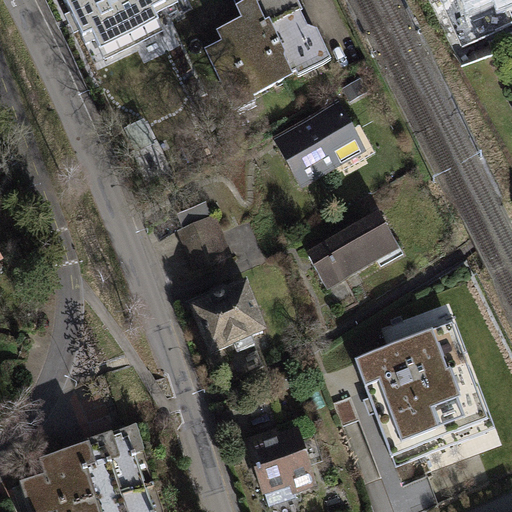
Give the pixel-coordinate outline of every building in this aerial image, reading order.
[(160,0),(71,0),(88,38),(163,6),(160,0)] [(306,0),(283,0),(199,35),(225,98),(330,55),(306,0)] [(511,16),(486,21),(491,50),(511,46),(511,16)] [(344,103),(274,135),(301,197),(372,165),(344,103)] [(383,214),(305,248),(324,291),(403,257),(383,214)] [(211,216),(175,231),(192,271),(227,256),(211,216)] [(250,271),(188,296),(208,348),(271,324),(250,271)] [(457,336),(362,373),(406,483),(501,445),(457,336)] [(163,511),(135,425),(20,463),(36,511),(163,511)] [(304,427),(248,442),(265,503),(321,488),(304,427)] [(394,491),(399,511),(432,511),(439,510),(431,481),(394,491)]
